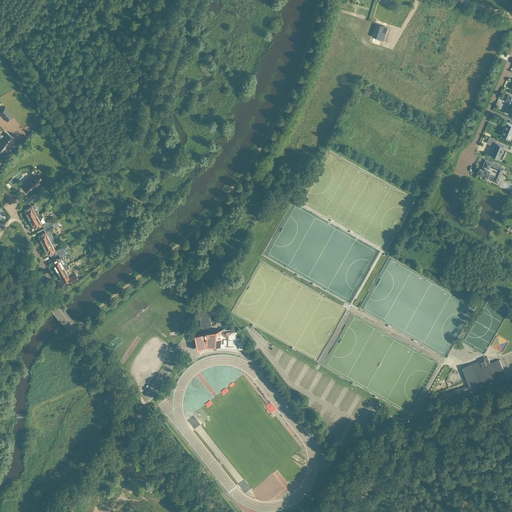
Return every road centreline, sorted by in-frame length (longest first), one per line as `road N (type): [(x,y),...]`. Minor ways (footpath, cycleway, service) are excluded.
road 1 (unclassified): [(217,511),(51,302)]
road 2 (tertiary): [(346,511),(404,454),(511,418)]
road 3 (track): [(126,203),(113,220),(106,260),(51,302),(20,343)]
